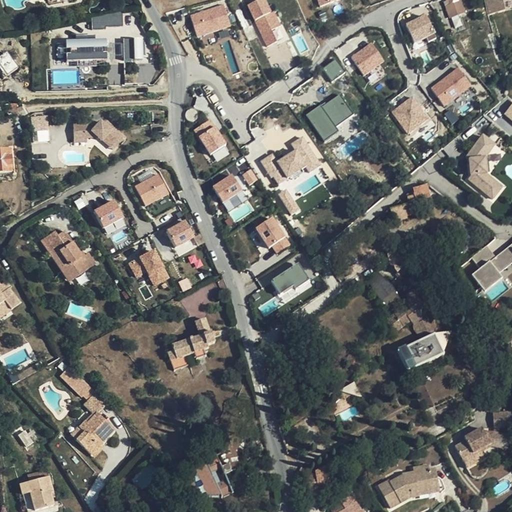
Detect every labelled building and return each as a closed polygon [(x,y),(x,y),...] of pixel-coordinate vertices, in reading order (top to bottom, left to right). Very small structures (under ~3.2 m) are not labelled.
[(271,29),(279,25),(268,0),(254,0),(247,3),(265,47),(276,42),(271,29)] [(435,0),(438,9),(445,7),(449,5),(446,0),(435,0)] [(446,0),(449,5),(445,7),(449,19),(464,13),(460,2),(458,2),(456,0),(446,0)] [(511,0),(503,0),(505,9),(511,7),(511,0)] [(197,37),(231,26),(224,3),(190,14),(197,37)] [(123,22),(121,12),(91,18),(93,31),(106,28),(106,26),(123,22)] [(414,44),(432,35),(424,18),(406,27),(414,44)] [(272,30),(278,41),(287,36),(282,25),(272,30)] [(79,46),(79,48),(99,44),(98,41),(97,35),(77,39),(79,46)] [(71,60),(73,68),(112,60),(111,52),(103,54),(102,49),(110,47),(108,40),(98,41),(99,44),(79,48),(79,46),(68,48),(70,55),(77,54),(78,59),(71,60)] [(144,61),(144,40),(125,40),(125,61),(144,61)] [(383,63),(371,46),(352,59),(364,76),(383,63)] [(0,53),(0,71),(12,72),(13,55),(0,53)] [(322,68),(331,81),(344,72),(335,59),(322,68)] [(443,105),(469,87),(457,71),(432,89),(443,105)] [(336,128),(353,116),(339,96),(321,109),(319,107),(305,117),(324,143),(339,132),(336,128)] [(413,98),(392,113),(408,133),(428,119),(413,98)] [(511,102),(502,116),(511,124),(511,102)] [(17,104),(8,105),(8,113),(17,112),(17,104)] [(49,116),(33,117),(33,131),(50,131),(49,116)] [(94,124),(74,127),(75,137),(87,136),(88,139),(99,138),(103,141),(104,140),(113,147),(118,141),(120,143),(126,136),(107,121),(104,124),(101,122),(99,125),(94,126),(94,124)] [(209,130),(189,138),(196,155),(216,148),(209,130)] [(273,153),(261,160),(275,184),(306,167),(308,172),(320,165),(303,135),(285,145),(289,152),(276,159),(273,153)] [(87,136),(75,137),(76,144),(88,143),(88,139),(87,136)] [(467,160),(466,179),(490,199),(493,196),(487,190),(494,182),(485,174),(483,159),(493,146),(481,136),(469,151),(471,153),(466,159),(467,160)] [(14,150),(0,151),(0,174),(16,173),(14,150)] [(243,173),(248,184),(257,180),(251,169),(243,173)] [(137,188),(146,206),(168,195),(158,177),(137,188)] [(225,205),(244,193),(234,178),(215,190),(225,205)] [(500,187),(494,182),(487,190),(493,196),(500,187)] [(413,190),(414,196),(415,198),(429,194),(427,186),(413,190)] [(280,194),(289,214),(297,211),(288,190),(280,194)] [(408,198),(409,206),(411,206),(411,207),(417,206),(415,198),(414,196),(408,198)] [(104,229),(123,219),(114,203),(95,213),(104,229)] [(409,206),(404,207),(407,216),(413,215),(411,207),(411,206),(409,206)] [(407,216),(404,207),(391,210),(393,221),(407,218),(407,216)] [(291,247),(274,221),(258,231),(271,250),(274,248),(279,255),(291,247)] [(186,223),(168,233),(177,249),(195,239),(186,223)] [(55,231),(44,238),(56,255),(52,257),(61,270),(64,269),(72,280),(96,264),(89,253),(85,255),(81,257),(77,251),(64,232),(58,236),(55,231)] [(41,241),(52,257),(56,255),(44,238),(41,241)] [(405,245),(386,250),(390,268),(392,268),(397,274),(399,272),(407,279),(415,272),(407,264),(409,262),(405,245)] [(511,263),(511,248),(510,247),(495,259),(486,248),(471,260),(480,271),(470,279),(483,294),(501,280),(497,276),(511,263)] [(169,280),(155,253),(130,266),(137,279),(148,274),(155,287),(169,280)] [(311,284),(299,267),(273,284),(282,297),(295,288),(298,292),(311,284)] [(64,269),(61,270),(69,282),(72,280),(64,269)] [(371,283),(391,309),(400,302),(380,276),(371,283)] [(416,322),(422,335),(432,330),(424,314),(435,304),(432,301),(439,295),(446,289),(434,276),(414,292),(413,295),(419,301),(391,325),(397,331),(411,321),(416,322)] [(4,283),(0,286),(5,291),(9,288),(4,283)] [(0,318),(20,303),(9,288),(5,291),(0,286),(0,284),(0,318)] [(441,297),(439,295),(432,301),(435,304),(441,297)] [(172,347),(174,352),(177,360),(186,357),(195,354),(204,351),(209,349),(208,346),(215,343),(212,333),(210,334),(205,320),(196,323),(200,338),(193,340),(192,339),(190,340),(172,347)] [(397,331),(391,325),(388,327),(393,334),(397,331)] [(422,335),(424,340),(435,335),(432,330),(422,335)] [(444,356),(435,335),(424,340),(398,352),(408,373),(416,369),(444,356)] [(455,347),(459,354),(474,347),(469,338),(467,340),(466,339),(455,347)] [(204,351),(195,354),(197,359),(206,356),(204,351)] [(177,360),(174,352),(168,354),(171,362),(174,371),(190,365),(186,357),(177,360)] [(17,377),(20,382),(39,371),(36,366),(17,377)] [(82,398),(83,397),(91,388),(69,368),(65,372),(78,385),(74,390),(82,398)] [(416,369),(408,373),(411,379),(419,375),(416,369)] [(78,385),(65,372),(60,376),(74,390),(78,385)] [(91,388),(83,397),(88,401),(96,393),(91,388)] [(97,393),(96,393),(88,401),(84,406),(92,415),(94,417),(88,423),(86,421),(79,428),(84,433),(76,441),(91,455),(102,443),(115,430),(98,414),(108,404),(97,393)] [(432,406),(430,397),(420,399),(423,409),(432,406)] [(511,422),(511,413),(493,414),(494,428),(511,427),(511,422)] [(92,415),(86,421),(88,423),(94,417),(92,415)] [(84,433),(79,428),(71,436),(76,441),(84,433)] [(455,447),(463,462),(482,452),(492,446),(509,450),(511,437),(493,434),(487,437),(482,429),(465,439),(466,441),(455,447)] [(482,452),(463,462),(467,469),(486,459),(482,452)] [(211,474),(209,469),(206,462),(202,464),(202,463),(187,483),(194,498),(221,498),(222,499),(223,498),(234,494),(228,479),(216,485),(214,480),(213,480),(212,478),(213,478),(211,474)] [(219,465),(211,468),(213,473),(221,470),(221,468),(219,465)] [(228,465),(221,468),(221,470),(224,474),(231,471),(228,465)] [(318,485),(320,485),(331,483),(328,465),(316,471),(317,475),(318,485)] [(419,497),(418,495),(418,492),(439,488),(435,470),(429,471),(425,472),(424,467),(413,469),(414,473),(402,475),(402,476),(390,483),(389,481),(379,487),(390,509),(401,503),(400,502),(411,497),(412,499),(419,497)] [(317,475),(307,476),(310,492),(321,490),(320,485),(318,485),(317,475)] [(48,477),(47,478),(30,482),(28,483),(35,511),(53,506),(50,494),(53,493),(48,477)] [(27,511),(33,511),(35,511),(28,483),(20,485),(27,511)] [(363,511),(361,511),(351,493),(340,499),(344,507),(335,511),(334,511),(363,511)]
